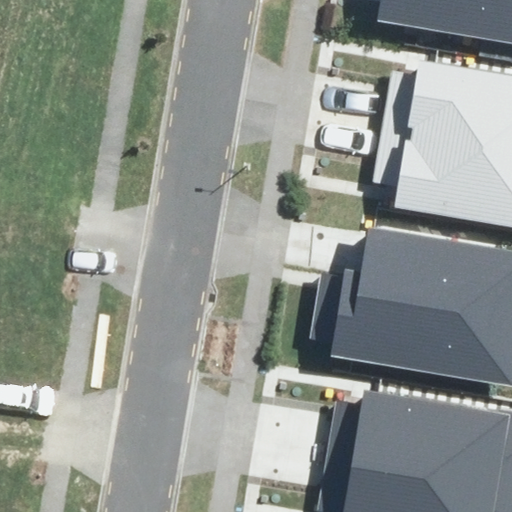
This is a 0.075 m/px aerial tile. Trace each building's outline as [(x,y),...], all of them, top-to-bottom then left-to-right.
[(511,0),(393,0),(511,21),(511,0)] [(394,59),(385,111),(511,132),(511,64),(420,49),(418,63),(394,59)] [(511,132),(385,111),(375,171),(400,175),(398,190),(511,208),(511,132)] [(311,250),(299,332),(511,361),(511,229),(383,211),(376,259),(311,250)] [(335,389),(326,441),(511,471),(511,404),(362,379),(359,393),(335,389)] [(511,511),(511,471),(326,441),(316,501),(342,505),(341,511),(511,511)]
